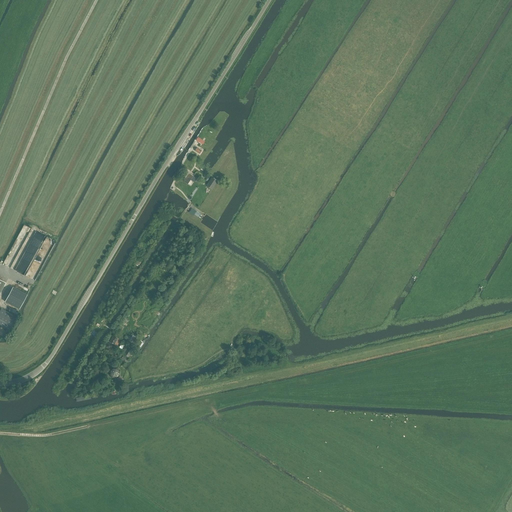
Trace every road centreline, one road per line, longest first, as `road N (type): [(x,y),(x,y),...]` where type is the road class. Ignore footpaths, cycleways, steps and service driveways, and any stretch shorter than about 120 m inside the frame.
road 1 (unclassified): [(0,382),(31,376),(55,350),(269,0)]
road 2 (track): [(0,213),(96,0)]
